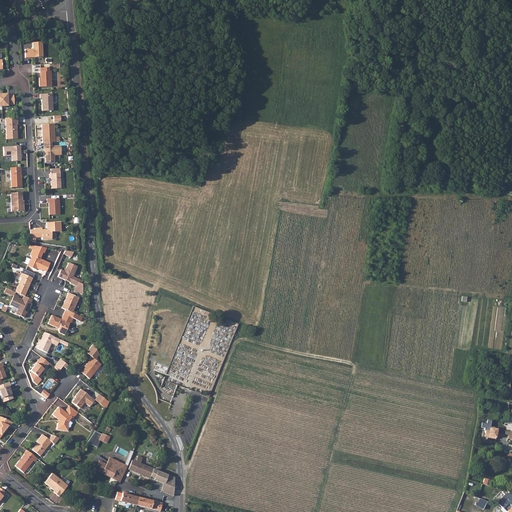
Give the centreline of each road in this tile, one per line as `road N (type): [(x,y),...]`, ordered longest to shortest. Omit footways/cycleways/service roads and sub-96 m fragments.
road 1 (tertiary): [(179,511),(173,445),(119,368),(99,320),(69,11)]
road 2 (residential): [(15,82),(25,98),(32,210),(25,219),(0,221)]
